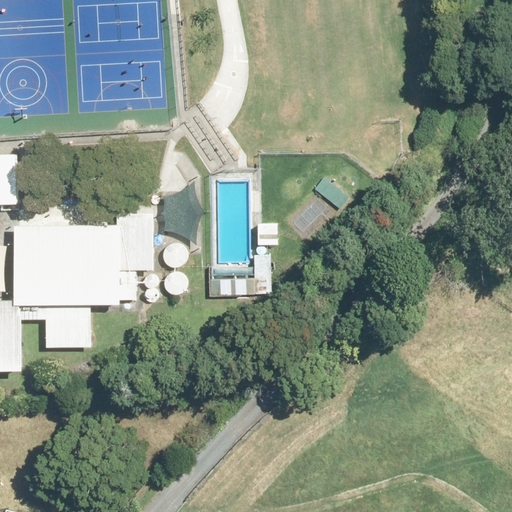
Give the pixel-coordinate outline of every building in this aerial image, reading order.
[(0,203),(19,203),(19,155),(0,154),(0,203)] [(119,226),(21,227),(21,306),(0,305),(0,366),(20,367),(20,320),(47,319),(48,349),(96,348),(95,305),(141,304),(140,270),(157,269),(157,214),(119,214),(119,226)] [(167,264),(171,266),(175,268),(179,268),(183,266),(186,264),(188,260),(189,256),(188,251),(186,248),(183,245),(179,244),(175,243),(172,244),(169,246),(166,249),(165,253),(164,256),(165,260),(167,264)] [(257,278),(213,278),(213,295),(274,294),(274,256),(257,256),(257,278)] [(168,293),(172,295),(176,297),(180,297),(184,295),(187,293),(189,289),(190,285),(189,280),(187,277),(184,274),(180,273),(176,272),(173,273),(170,275),(167,278),(166,282),(165,285),(166,289),(168,293)]
